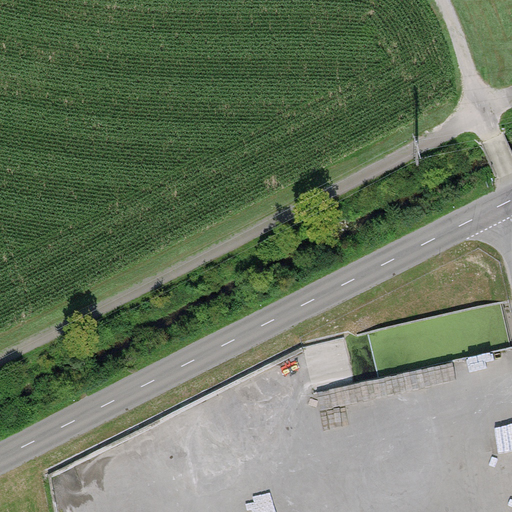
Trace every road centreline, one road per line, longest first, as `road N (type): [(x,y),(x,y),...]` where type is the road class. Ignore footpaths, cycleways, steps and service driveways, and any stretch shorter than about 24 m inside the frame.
road 1 (unclassified): [(511,200),(0,459)]
road 2 (track): [(0,359),(481,113)]
road 3 (track): [(481,113),(441,0)]
